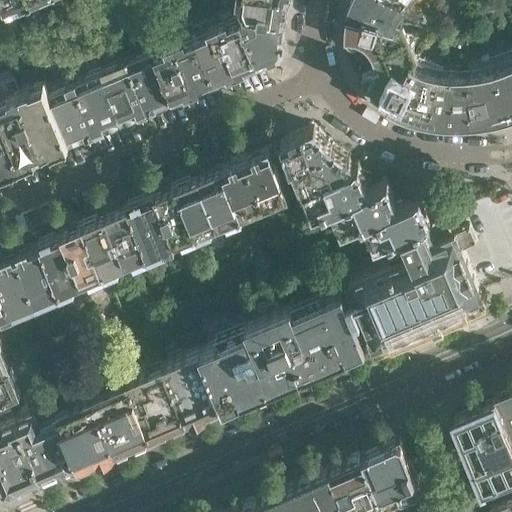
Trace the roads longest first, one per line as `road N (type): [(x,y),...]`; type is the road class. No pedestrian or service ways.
road 1 (tertiary): [(84,511),(511,330)]
road 2 (residential): [(0,209),(319,84)]
road 3 (residential): [(511,158),(430,157),(384,140),(319,84)]
